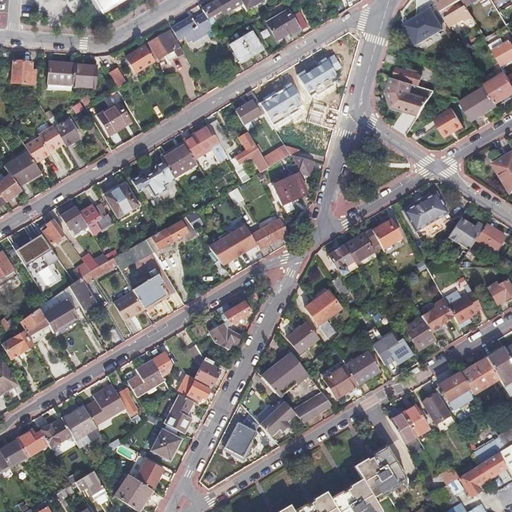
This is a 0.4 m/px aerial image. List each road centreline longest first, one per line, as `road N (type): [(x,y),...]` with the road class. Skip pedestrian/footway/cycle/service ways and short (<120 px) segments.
road 1 (residential): [(387,0),(0,230)]
road 2 (residential): [(0,428),(308,246)]
road 3 (residential): [(511,320),(209,501)]
road 4 (residential): [(186,475),(308,246)]
road 5 (residential): [(0,37),(105,44),(182,0)]
road 6 (residential): [(308,246),(356,104)]
road 7 (residential): [(308,246),(435,168)]
